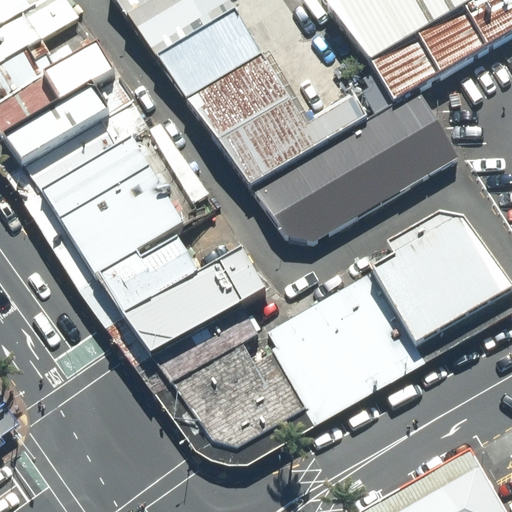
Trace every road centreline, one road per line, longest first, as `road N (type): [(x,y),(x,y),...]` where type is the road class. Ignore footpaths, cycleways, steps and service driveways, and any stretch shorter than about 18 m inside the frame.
road 1 (residential): [(511,378),(320,488)]
road 2 (primary): [(0,290),(111,445)]
